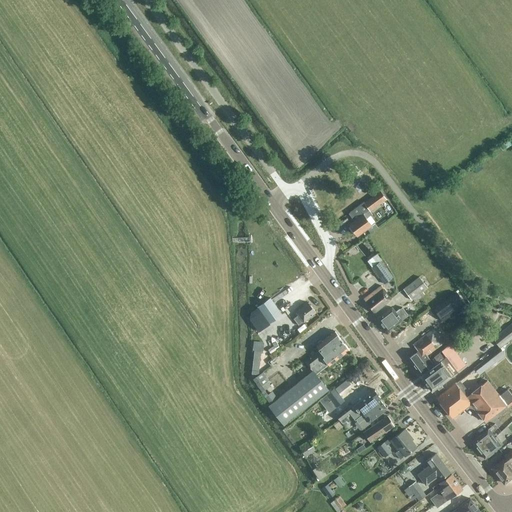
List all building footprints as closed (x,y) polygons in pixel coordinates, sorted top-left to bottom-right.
[(348,171),(343,174),(348,181),(353,178),(348,171)] [(363,203),(348,214),(352,219),(353,222),(349,225),(357,236),(366,229),(370,234),(377,228),(374,224),(371,226),(366,219),(372,215),(370,211),(386,199),(384,196),(380,191),(363,203)] [(381,260),(371,268),(384,285),(393,277),(381,260)] [(421,279),(427,288),(431,285),(424,276),(421,279)] [(427,288),(421,279),(419,277),(403,289),(411,300),(412,300),(422,292),(427,288)] [(381,286),(363,299),(374,313),(391,301),(381,286)] [(434,310),(442,321),(465,305),(457,293),(434,310)] [(282,315),(270,298),(257,307),(268,324),(282,315)] [(315,312),(308,303),(296,312),(298,315),(293,319),(298,326),(303,322),(315,312)] [(392,307),(377,319),(387,331),(408,315),(402,307),(395,312),(392,307)] [(491,339),(493,341),(499,349),(511,338),(511,326),(510,324),(491,339)] [(277,332),(282,338),(285,336),(280,329),(277,332)] [(418,352),(408,359),(420,375),(434,366),(427,356),(444,344),(435,330),(413,345),(418,352)] [(271,392),(264,398),(269,405),(268,406),(283,425),(327,390),(316,375),(349,349),(335,331),(322,341),(320,340),(317,343),(317,345),(316,346),(319,350),(304,361),(312,371),(277,399),(271,392)] [(254,364),(262,367),(267,349),(258,347),(256,356),(254,364)] [(505,356),(498,348),(482,361),(488,368),(496,362),(497,363),(505,356)] [(446,357),(444,359),(439,353),(433,357),(438,363),(421,376),(432,391),(451,376),(457,372),(446,357)] [(267,382),(268,382),(262,373),(251,380),(260,393),(270,387),(271,389),(273,387),(271,385),(270,386),(267,382)] [(470,395),(459,381),(437,398),(452,417),(471,403),(485,422),(506,407),(507,406),(499,396),(488,382),(470,395)] [(334,388),(326,395),(336,408),(344,401),(338,394),(336,391),(335,389),(334,388)] [(348,407),(336,416),(340,421),(347,416),(350,414),(355,420),(380,401),(378,398),(380,397),(375,390),(354,406),(358,411),(352,411),(351,411),(348,407)] [(511,397),(506,390),(499,396),(507,406),(506,407),(507,408),(511,403),(511,397)] [(380,401),(355,420),(355,421),(356,420),(357,422),(360,422),(366,418),(369,422),(387,409),(380,401)] [(388,416),(379,422),(364,432),(370,442),(385,431),(386,432),(390,430),(389,429),(394,425),(388,416)] [(390,441),(391,442),(397,450),(399,448),(405,456),(416,447),(409,438),(410,437),(404,429),(390,441)] [(489,429),(471,442),(478,450),(495,437),(489,429)] [(309,442),(312,445),(319,440),(316,435),(308,441),(308,442),(309,442)] [(495,437),(478,450),(485,459),(502,445),(495,437)] [(345,445),(349,453),(358,449),(354,441),(345,445)] [(309,442),(308,442),(299,448),(305,457),(315,450),(312,445),(309,442)] [(386,446),(384,442),(377,448),(384,457),(391,452),(386,446)] [(505,458),(492,468),(504,483),(511,476),(511,469),(511,465),(510,463),(511,461),(511,450),(504,457),(505,458)] [(436,454),(425,462),(428,466),(417,474),(424,484),(435,476),(439,481),(450,473),(436,454)] [(321,463),(316,465),(321,476),(326,474),(321,463)] [(462,489),(451,474),(439,483),(443,489),(430,499),(437,508),(462,489)] [(333,481),(339,489),(344,485),(338,477),(333,481)] [(415,496),(419,501),(426,496),(415,482),(408,487),(415,496)] [(321,488),(329,498),(335,494),(327,484),(321,488)] [(419,501),(415,496),(410,499),(413,504),(419,501)] [(338,497),(332,502),(330,504),(336,511),(339,511),(346,507),(338,497)] [(460,506),(452,511),(479,511),(480,511),(470,498),(460,506)]
